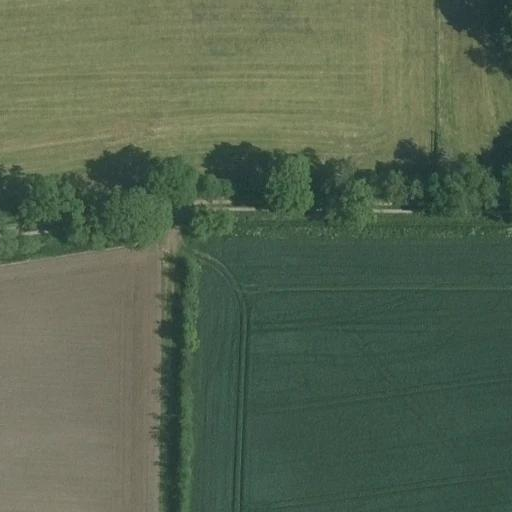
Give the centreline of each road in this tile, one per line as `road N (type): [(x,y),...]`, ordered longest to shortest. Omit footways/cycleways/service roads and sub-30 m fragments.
road 1 (track): [(511,196),(175,197),(0,224)]
road 2 (track): [(175,197),(168,511)]
